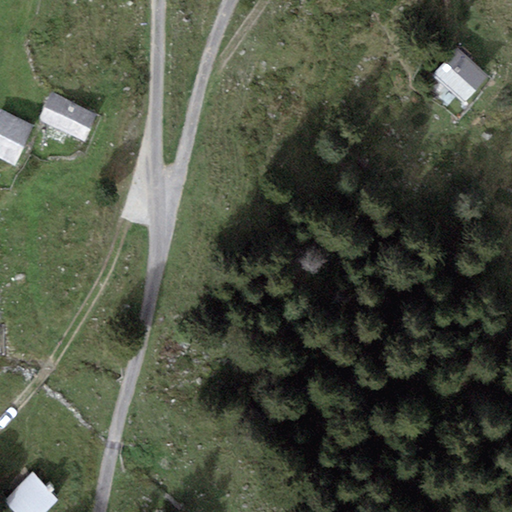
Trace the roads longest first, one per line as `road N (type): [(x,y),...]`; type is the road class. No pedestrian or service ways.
road 1 (track): [(96,511),(155,293),(160,0)]
road 2 (track): [(232,0),(156,240)]
road 3 (track): [(320,0),(177,176)]
